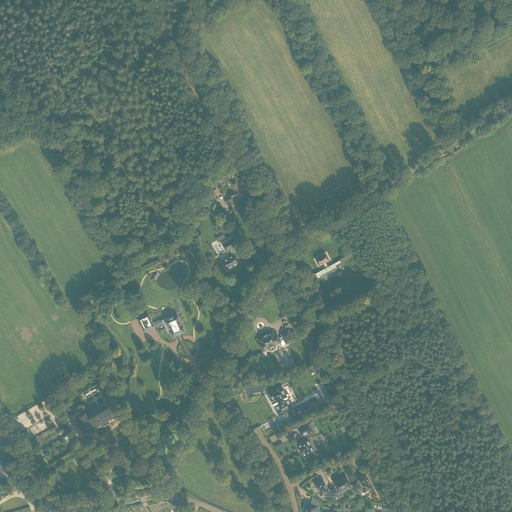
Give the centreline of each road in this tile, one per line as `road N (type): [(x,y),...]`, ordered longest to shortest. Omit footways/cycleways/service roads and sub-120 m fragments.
road 1 (unknown): [(280,242),(213,138),(172,53),(135,27),(106,23),(89,0)]
road 2 (track): [(187,21),(186,47),(285,248)]
road 3 (track): [(286,511),(213,381)]
